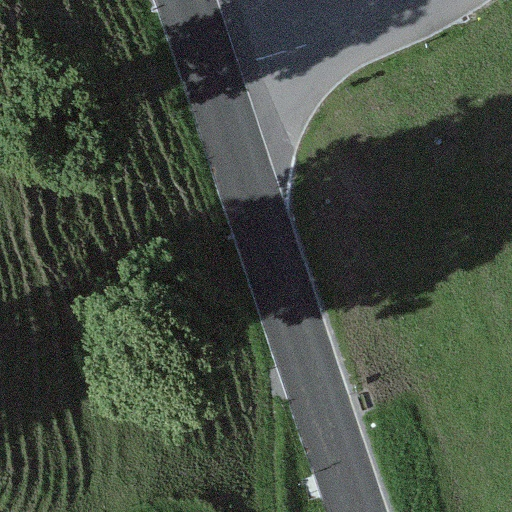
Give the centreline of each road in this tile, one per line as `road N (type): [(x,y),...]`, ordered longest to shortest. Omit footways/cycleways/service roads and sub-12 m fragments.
road 1 (unclassified): [(330,433),(487,0)]
road 2 (tertiary): [(208,76),(330,433)]
road 3 (unclassified): [(208,76),(431,0)]
